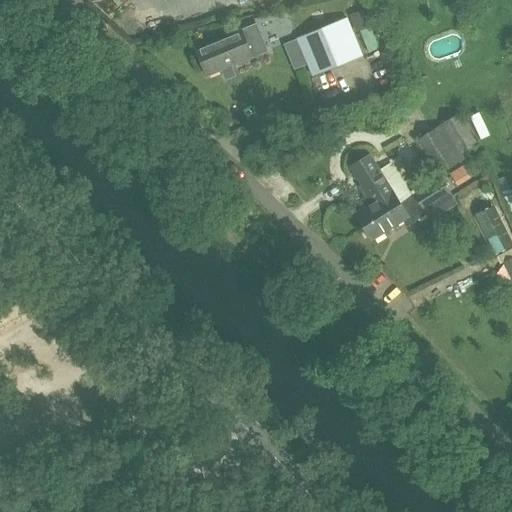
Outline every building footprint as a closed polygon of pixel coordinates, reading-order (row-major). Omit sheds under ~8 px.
[(356,31),(373,25),(366,7),(349,14),(356,31)] [(347,20),(296,40),(311,78),(362,57),(352,33),(347,20)] [(256,23),(199,49),(194,51),(206,79),(269,51),(256,23)] [(417,139),(439,175),(464,159),(459,151),(473,143),(456,115),(417,139)] [(354,213),(363,227),(400,202),(379,170),(368,153),(348,166),(371,202),(354,213)] [(400,202),(363,227),(372,240),(402,220),(406,227),(426,214),(422,207),(449,189),(440,176),(400,202)] [(511,242),(494,207),(473,218),(493,256),(511,246),(511,242)] [(511,257),(503,263),(511,280),(511,257)]
